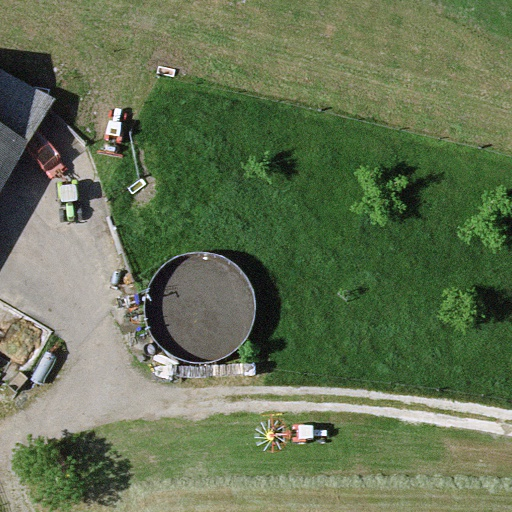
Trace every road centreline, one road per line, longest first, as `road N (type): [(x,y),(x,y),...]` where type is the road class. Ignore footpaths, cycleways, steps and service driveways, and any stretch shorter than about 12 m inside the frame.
road 1 (track): [(511,425),(326,396),(167,400)]
road 2 (track): [(97,416),(42,192)]
